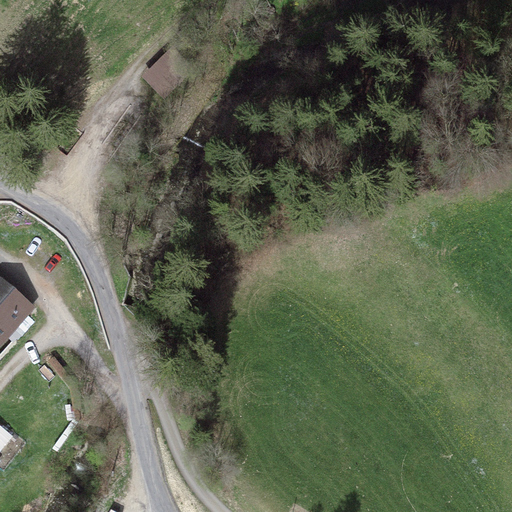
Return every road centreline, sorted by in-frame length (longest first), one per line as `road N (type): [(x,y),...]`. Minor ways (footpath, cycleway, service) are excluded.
road 1 (unclassified): [(168,511),(94,266),(64,224),(0,181)]
road 2 (track): [(122,361),(157,391),(181,462),(221,511)]
